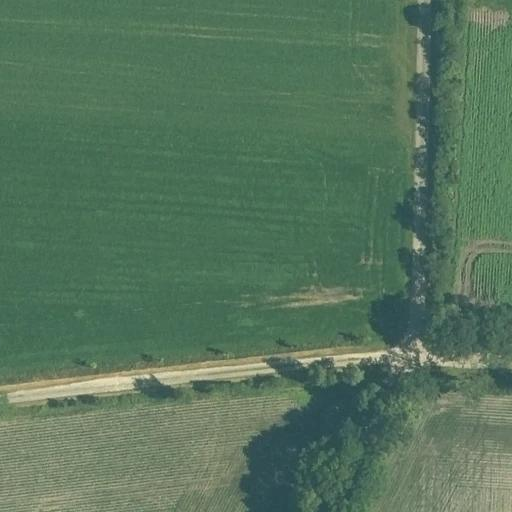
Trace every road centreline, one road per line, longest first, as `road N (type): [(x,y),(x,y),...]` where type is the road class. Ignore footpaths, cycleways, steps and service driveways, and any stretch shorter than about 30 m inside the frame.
road 1 (track): [(333,511),(414,360),(0,399)]
road 2 (residential): [(414,360),(428,0)]
